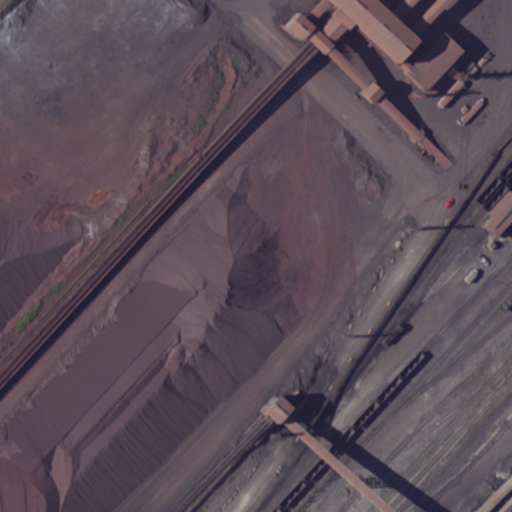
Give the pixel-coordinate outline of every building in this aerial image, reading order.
[(314,0),(324,0),(325,1),(305,23),(299,16),(314,0)] [(369,0),(385,14),(392,21),(402,30),(410,37),(412,40),(391,62),(348,22),(331,7),(325,1),(324,0),(369,0)] [(385,14),(397,0),(411,0),(392,21),(385,14)] [(402,30),(429,0),(443,0),(410,37),(402,30)] [(313,29),(327,15),(325,14),(331,7),(348,22),(342,28),(340,27),(325,41),(313,29)] [(293,11),(299,16),(305,23),(313,29),(325,41),(328,44),(327,45),(320,52),(319,53),(299,35),(296,38),(281,24),(293,11)] [(426,99),(400,72),(402,71),(408,65),(442,31),(468,57),(426,99)] [(327,45),(320,52),(360,88),(366,81),(327,45)] [(395,65),(402,71),(408,65),(401,58),(395,65)] [(367,79),(378,89),(377,91),(371,98),(368,101),(357,91),(360,88),(366,81),(367,79)] [(377,91),(417,129),(411,135),(371,98),(377,91)] [(409,138),(411,135),(417,129),(418,127),(423,131),(421,133),(416,139),(414,142),(409,138)] [(421,133),(453,162),(446,168),(416,139),(421,133)] [(481,225),(511,191),(511,215),(493,236),(487,230),(481,225)] [(259,408),(275,394),(288,409),(282,413),(276,419),(272,423),(259,408)] [(282,413),(389,511),(375,511),(276,419),(282,413)] [(511,468),(470,511),(485,511),(511,483),(511,468)] [(511,489),(488,511),(499,511),(511,500),(511,489)]
